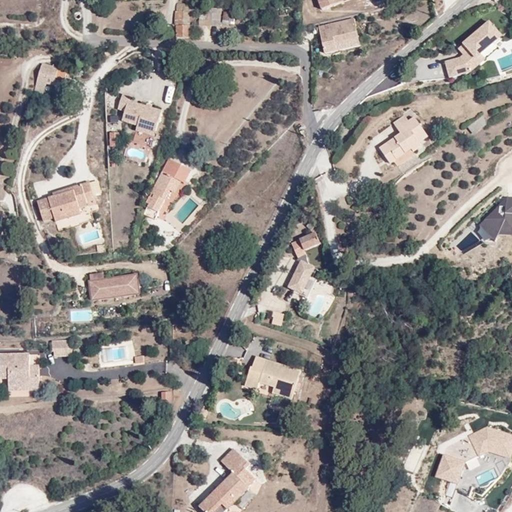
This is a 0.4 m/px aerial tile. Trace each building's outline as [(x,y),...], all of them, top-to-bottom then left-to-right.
[(319,0),(324,12),(341,5),(338,0),(319,0)] [(146,2),(146,20),(156,20),(156,11),(162,10),(162,3),(146,2)] [(193,12),(192,4),(177,4),(176,11),(175,26),(176,27),(176,39),(196,38),(196,36),(194,23),(190,23),(191,12),(193,12)] [(100,20),(114,20),(114,6),(99,6),(100,20)] [(200,7),(200,15),(199,26),(221,28),(222,9),(200,7)] [(257,28),(270,29),(269,8),(256,8),(257,28)] [(355,19),(319,26),(325,57),(337,54),(335,45),(359,40),(355,19)] [(460,58),(446,62),(450,79),(471,74),(487,60),(484,57),(504,37),(489,21),(458,50),(463,56),(460,58)] [(36,77),(33,88),(40,88),(42,80),(54,82),(59,66),(41,60),(36,77)] [(481,101),(493,99),(491,86),(479,89),(481,101)] [(131,97),(123,94),(118,110),(125,112),(122,122),(137,127),(136,132),(155,137),(163,111),(130,101),(131,97)] [(400,134),(381,147),(380,148),(391,165),(412,151),(414,153),(423,147),(420,143),(428,137),(414,117),(408,121),(405,116),(394,124),(400,134)] [(482,117),(470,127),(468,128),(474,136),(488,124),(482,117)] [(118,129),(111,129),(110,129),(111,152),(119,151),(118,129)] [(173,177),(164,173),(162,172),(151,194),(154,195),(152,199),(149,197),(146,204),(150,206),(146,213),(156,219),(171,192),(176,194),(181,183),(187,185),(193,173),(179,165),(173,177)] [(54,197),(42,201),(37,202),(44,223),(55,220),(56,223),(82,215),(81,209),(98,204),(91,181),(53,193),(54,197)] [(481,238),(511,238),(511,198),(502,198),(502,207),(489,207),(489,222),(481,222),(481,238)] [(295,242),(300,254),(307,252),(306,249),(322,242),(318,232),(295,242)] [(299,261),(287,290),(312,300),(308,312),(322,318),(334,288),(311,279),(315,267),(299,261)] [(141,295),(139,273),(90,280),(93,302),(141,295)] [(274,311),(270,323),(281,326),(285,314),(274,311)] [(73,358),(73,342),(54,341),(53,358),(73,358)] [(253,355),(255,356),(257,350),(243,346),(238,361),(250,364),(253,355)] [(0,375),(4,375),(6,382),(25,381),(26,386),(37,385),(34,361),(26,362),(25,350),(0,353),(0,375)] [(255,356),(245,386),(258,390),(260,383),(276,388),(274,394),(292,400),(302,372),(255,356)] [(169,401),(168,392),(160,393),(161,402),(169,401)] [(253,466),(236,448),(223,461),(235,473),(201,507),(206,511),(228,511),(259,481),(249,470),(253,466)]
